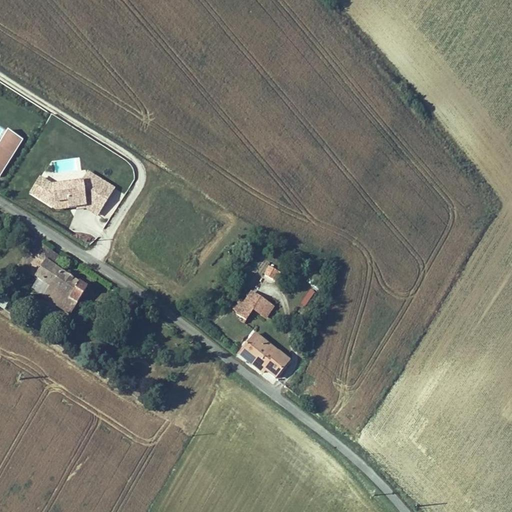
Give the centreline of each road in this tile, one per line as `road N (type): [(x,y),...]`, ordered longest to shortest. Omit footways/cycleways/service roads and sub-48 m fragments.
road 1 (tertiary): [(92,261),(344,449),(406,511)]
road 2 (residential): [(0,74),(148,167),(92,261)]
